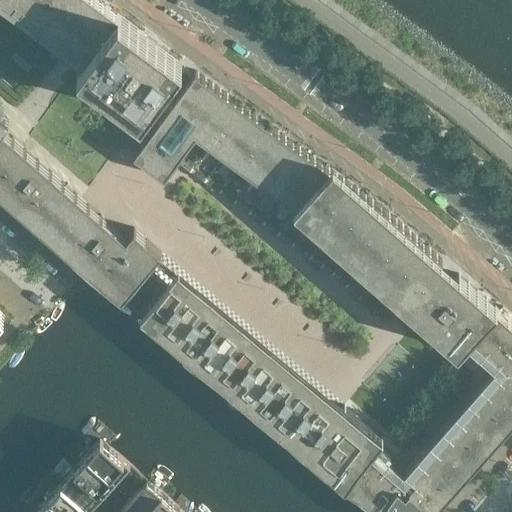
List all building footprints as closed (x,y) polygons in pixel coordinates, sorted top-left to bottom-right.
[(0,0),(14,0),(11,5),(20,11),(24,5),(38,15),(34,21),(42,27),(46,21),(60,32),(56,37),(64,43),(68,38),(82,48),(78,53),(85,58),(82,62),(83,62),(119,14),(99,0),(0,0),(0,126),(5,121),(3,120),(2,121),(0,119),(0,0)] [(106,79),(141,30),(119,14),(83,62),(106,79)] [(123,91),(158,43),(141,30),(106,79),(123,91)] [(146,108),(181,60),(158,43),(123,91),(146,108)] [(194,134),(225,92),(195,69),(133,154),(164,177),(195,134),(194,134)] [(209,144),(239,102),(225,92),(194,134),(195,134),(209,144)] [(223,155),(254,113),(239,102),(209,144),(223,155)] [(238,166),(268,123),(254,113),(223,155),(238,166)] [(51,170),(1,126),(5,121),(0,126),(0,191),(18,207),(51,170)] [(252,176),(283,134),(268,123),(238,166),(252,176)] [(267,187),(297,145),(283,134),(252,176),(267,187)] [(281,197),(312,155),(297,145),(267,187),(281,197)] [(296,208),(327,166),(312,155),(281,197),(296,208)] [(311,219),(341,177),(327,166),(296,208),(311,219)] [(125,236),(100,214),(51,170),(18,207),(87,268),(121,296),(142,272),(161,251),(134,227),(125,236)] [(336,214),(356,187),(341,177),(311,219),(321,226),(332,211),(336,214)] [(339,240),(370,198),(356,187),(336,214),(339,217),(328,232),(339,240)] [(352,249),(386,210),(370,198),(339,240),(352,249)] [(366,261),(400,222),(386,210),(352,249),(366,261)] [(328,232),(339,217),(336,214),(332,211),(321,226),(328,232)] [(380,273),(414,234),(400,222),(366,261),(380,273)] [(393,285),(428,246),(414,234),(380,273),(393,285)] [(408,298),(442,259),(428,246),(393,285),(408,298)] [(495,305),(442,259),(408,298),(422,309),(462,344),(495,305)] [(344,481),(376,443),(217,311),(171,273),(139,311),(184,349),(305,450),(344,481)] [(0,334),(28,303),(0,278),(0,334)] [(404,479),(371,450),(377,443),(376,443),(344,481),(380,511),(430,511),(511,419),(511,320),(495,305),(462,344),(463,344),(471,336),(504,365),(404,479)] [(99,439),(86,454),(116,480),(130,465),(99,439)] [(116,480),(86,454),(73,468),(103,494),(116,480)] [(103,494),(73,468),(60,482),(90,508),(103,494)] [(122,511),(144,511),(161,493),(146,480),(120,510),(122,511)] [(87,511),(90,508),(60,482),(47,496),(64,511),(87,511)] [(170,511),(176,506),(161,493),(144,511),(170,511)] [(64,511),(47,496),(34,511),(35,511),(64,511)]
